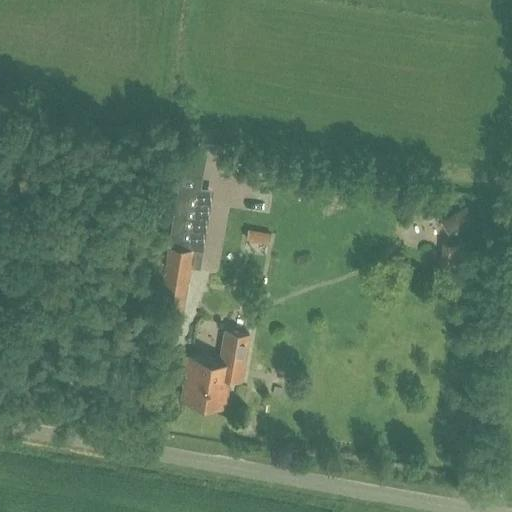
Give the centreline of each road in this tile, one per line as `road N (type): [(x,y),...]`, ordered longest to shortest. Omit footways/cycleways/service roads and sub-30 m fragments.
road 1 (unclassified): [(0,412),(483,511)]
road 2 (track): [(511,168),(465,508)]
